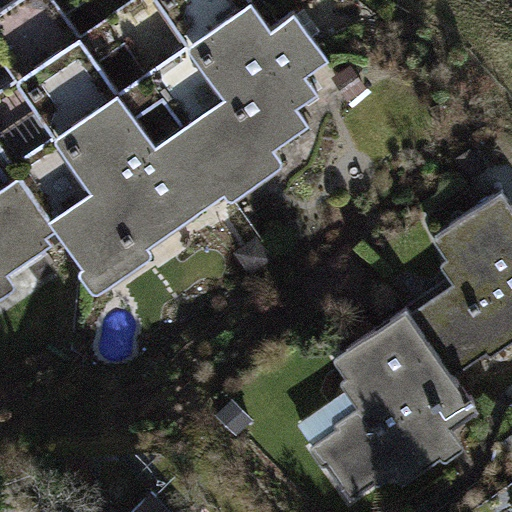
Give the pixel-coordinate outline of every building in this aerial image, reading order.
[(0,149),(17,173),(125,97),(58,0),(50,0),(0,34),(0,149)] [(95,0),(122,38),(176,0),(95,0)] [(164,98),(271,25),(254,0),(176,0),(122,38),(164,98)] [(181,124),(227,191),(229,190),(221,177),(262,149),(265,154),(309,124),(297,106),(318,93),(306,75),(329,60),(312,35),(289,50),(271,25),(164,98),(181,124)] [(125,97),(17,173),(55,230),(57,228),(86,271),(131,240),(139,252),(227,191),(181,124),(155,142),(125,97)] [(0,184),(17,173),(0,149),(0,184)] [(17,173),(0,184),(0,278),(52,242),(47,235),(55,230),(17,173)] [(511,202),(502,188),(438,233),(460,266),(448,275),(455,285),(412,315),(453,373),(493,345),(496,349),(511,338),(511,202)] [(453,373),(412,315),(406,306),(340,351),(364,385),(349,395),(362,414),(315,447),(351,497),(398,464),(407,477),(443,451),(438,444),(453,434),(450,428),(477,409),(453,373)] [(156,511),(144,499),(130,511),(156,511)]
